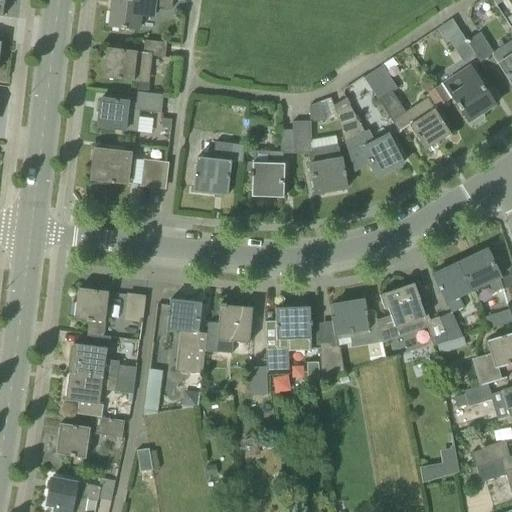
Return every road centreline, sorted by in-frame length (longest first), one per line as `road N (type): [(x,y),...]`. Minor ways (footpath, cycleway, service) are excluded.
road 1 (residential): [(32,232),(263,254),(350,240),(498,164)]
road 2 (tertiary): [(0,464),(32,232)]
road 3 (tertiary): [(32,232),(59,0)]
